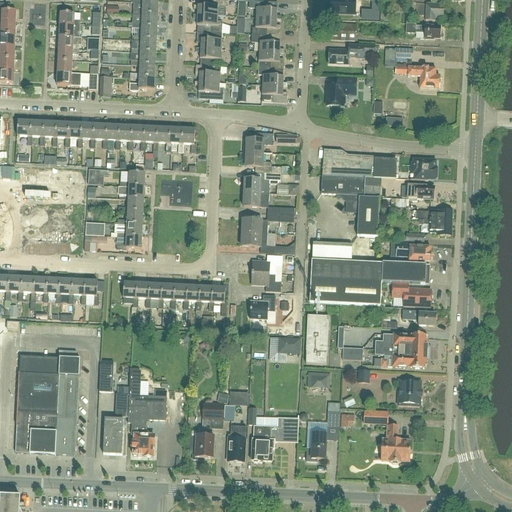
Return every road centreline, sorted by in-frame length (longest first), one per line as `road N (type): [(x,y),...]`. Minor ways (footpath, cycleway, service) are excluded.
road 1 (tertiary): [(367,499),(0,480)]
road 2 (tertiary): [(479,481),(469,458),(464,390),(475,150)]
road 3 (residential): [(59,265),(210,269),(215,115)]
road 4 (residential): [(287,329),(296,321),(308,131)]
road 5 (residential): [(171,110),(0,103)]
road 6 (residential): [(475,150),(308,131)]
road 7 (tertiary): [(475,150),(482,0)]
road 8 (residential): [(299,129),(305,0)]
